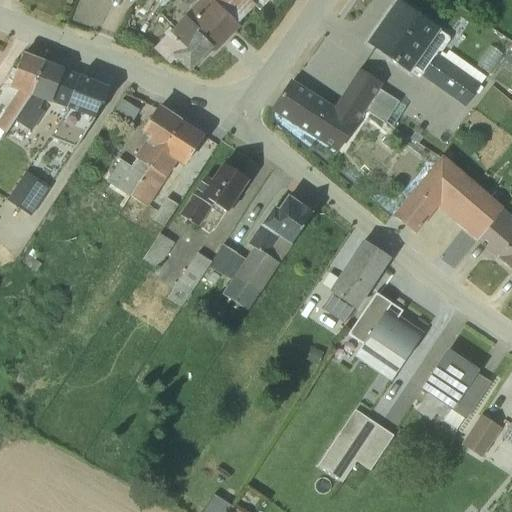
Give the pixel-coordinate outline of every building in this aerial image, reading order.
[(211,0),(199,0),(155,50),(168,62),(173,57),(188,71),(210,49),(212,50),(239,22),(211,0)] [(261,14),(271,0),(211,0),(239,22),(253,8),(261,14)] [(396,1),(366,44),(409,74),(410,71),(464,108),(473,94),(477,96),(482,89),(479,87),(485,78),(447,51),(444,56),(440,53),(449,39),(439,32),(439,31),(396,1)] [(30,97),(43,64),(22,56),(9,87),(18,91),(0,118),(0,130),(6,134),(14,121),(30,97)] [(14,121),(30,132),(44,112),(38,108),(43,100),(68,110),(78,78),(43,64),(30,97),(14,121)] [(336,151),(380,85),(358,71),(332,110),(290,84),(272,110),(336,151)] [(68,110),(49,138),(75,147),(95,120),(96,120),(108,89),(78,78),(68,110)] [(384,124),(397,104),(376,90),(363,111),(384,124)] [(138,111),(121,100),(112,114),(129,125),(138,111)] [(129,198),(178,121),(158,108),(140,133),(148,139),(146,142),(144,141),(144,142),(133,158),(135,159),(130,167),(119,161),(105,182),(129,198)] [(183,168),(201,137),(178,121),(129,198),(145,208),(175,163),(183,168)] [(475,242),(502,209),(441,156),(391,217),(414,235),(436,210),(475,242)] [(178,215),(197,228),(198,227),(209,234),(223,212),(227,214),(248,182),(222,164),(210,181),(204,177),(178,215)] [(246,312),(313,215),(287,196),(277,210),(272,207),(246,244),(252,248),(244,258),(222,245),(210,263),(200,277),(215,286),(222,276),(230,281),(221,295),(246,312)] [(165,199),(151,220),(163,227),(176,206),(165,199)] [(511,269),(511,218),(502,209),(475,242),(511,271),(511,269)] [(158,235),(141,260),(156,269),(173,244),(158,235)] [(353,309),(354,309),(386,259),(362,243),(329,293),(331,294),(320,310),(343,325),(353,309)] [(200,277),(210,263),(195,254),(165,299),(179,309),(200,277)] [(394,305),(373,291),(343,335),(361,347),(354,357),(391,382),(406,359),(408,360),(426,333),(391,310),(394,305)] [(311,349),(305,361),(316,366),(322,353),(311,349)] [(442,422),(455,430),(462,419),(465,420),(489,384),(476,374),(478,371),(446,350),(419,390),(449,410),(442,422)] [(377,427),(354,411),(317,467),(340,483),(377,427)] [(500,429),(480,416),(460,445),(480,458),(500,429)] [(511,421),(500,439),(511,446),(511,421)] [(392,437),(377,427),(354,463),(368,472),(392,437)] [(205,511),(245,511),(217,494),(205,511)]
